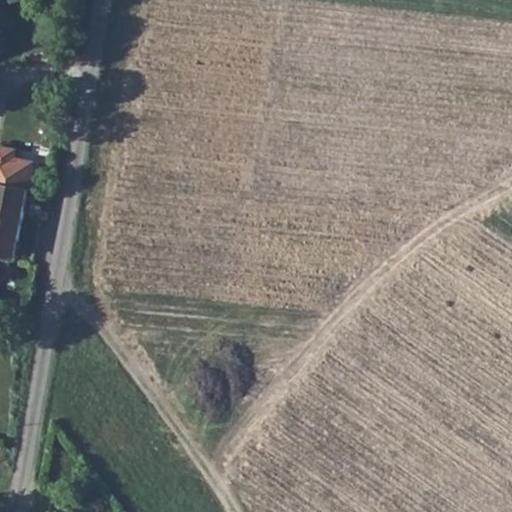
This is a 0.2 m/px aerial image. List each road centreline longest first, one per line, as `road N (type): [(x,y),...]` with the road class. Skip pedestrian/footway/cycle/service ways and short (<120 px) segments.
road 1 (unclassified): [(19,511),(110,0)]
road 2 (track): [(209,469),(379,281),(511,187)]
road 3 (track): [(56,308),(83,308),(209,469),(233,511)]
